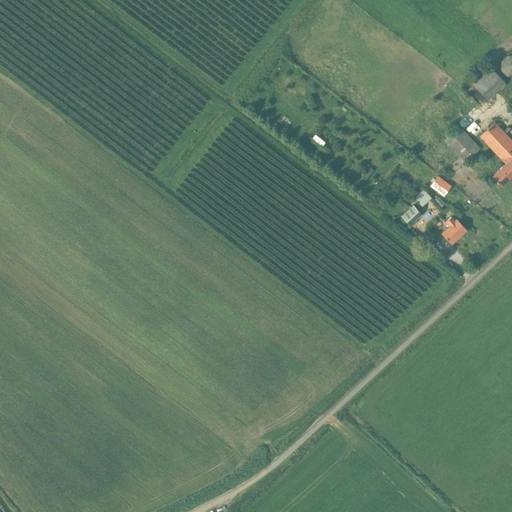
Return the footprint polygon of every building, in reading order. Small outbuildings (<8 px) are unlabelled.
[(511,54),(507,55),(501,61),(501,70),(507,76),(511,75),(511,54)] [(505,82),(488,64),(471,81),(488,99),(505,82)] [(511,140),(494,122),(479,136),(505,164),(492,176),(501,185),(511,175),(511,140)] [(481,148),(459,125),(443,140),(465,163),(481,148)] [(317,133),(314,138),(326,145),(329,139),(317,133)] [(439,177),(431,186),(443,197),(451,188),(439,177)] [(422,188),(412,197),(420,206),(430,197),(422,188)] [(445,203),(438,196),(434,199),(441,207),(445,203)] [(405,202),(398,208),(402,212),(408,206),(405,202)] [(422,214),(413,204),(401,215),(410,225),(422,214)] [(455,221),(451,216),(446,222),(449,226),(442,233),(451,243),(466,229),(457,219),(455,221)]
